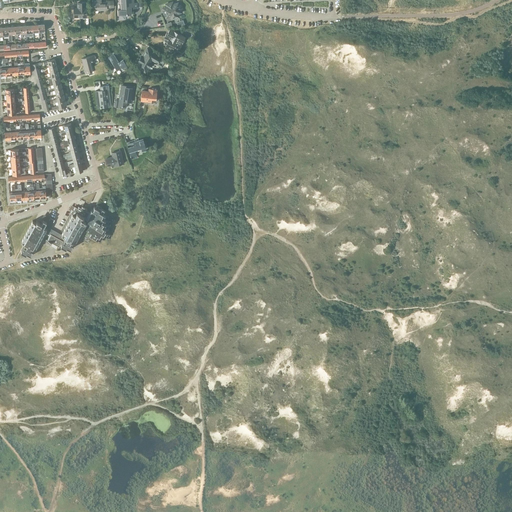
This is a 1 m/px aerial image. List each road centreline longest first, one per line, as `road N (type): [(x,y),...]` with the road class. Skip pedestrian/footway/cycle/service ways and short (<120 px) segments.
road 1 (unknown): [(511,0),(439,24),(332,16)]
road 2 (residential): [(1,223),(95,188),(86,141)]
road 3 (residential): [(59,36),(125,33),(61,46)]
